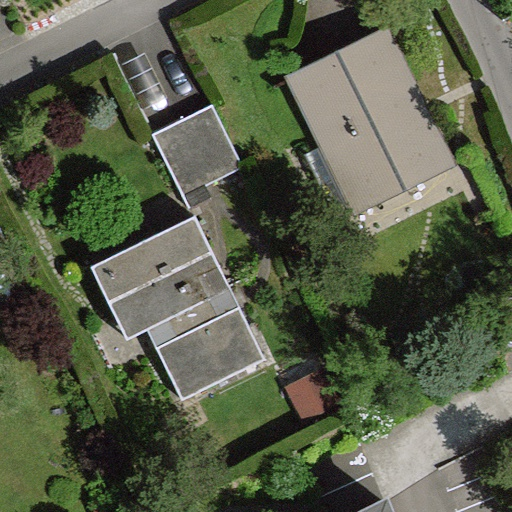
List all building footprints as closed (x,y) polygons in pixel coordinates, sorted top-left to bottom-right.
[(383,31),(291,76),(359,210),(452,163),(383,31)] [(243,164),(214,104),(183,120),(212,178),(243,164)] [(182,193),(212,178),(183,120),(152,136),(182,193)] [(266,361),(196,215),(92,268),(129,340),(168,321),(178,338),(157,348),(185,401),(266,361)] [(0,261),(16,254),(0,223),(0,261)] [(338,403),(322,370),(296,384),(312,416),(338,403)]
